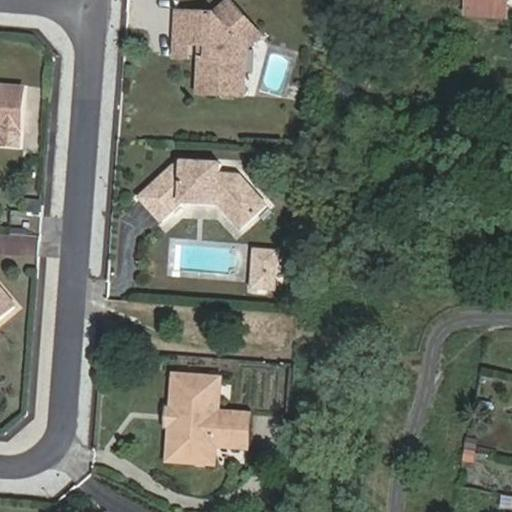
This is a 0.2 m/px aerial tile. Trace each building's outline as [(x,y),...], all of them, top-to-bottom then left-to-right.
[(498,0),(505,0),(509,0),(470,0),(469,14),(496,17),(498,0)] [(507,18),(509,0),(505,0),(498,0),(496,17),(507,18)] [(209,60),(199,60),(197,95),(243,98),(245,50),(260,36),(231,3),(213,17),(179,15),(177,44),(188,45),(200,45),(209,46),(209,60)] [(187,60),(188,45),(177,44),(176,59),(187,60)] [(200,45),(199,60),(209,60),(209,46),(200,45)] [(0,121),(18,123),(21,83),(0,81),(0,121)] [(187,202),(225,206),(232,200),(253,224),(272,208),(245,177),(226,175),(226,165),(188,161),(188,167),(187,173),(169,171),(140,197),(162,222),(187,202)] [(232,200),(225,206),(246,230),(253,224),(232,200)] [(254,250),(253,272),(277,274),(278,252),(254,250)] [(277,274),(253,272),(251,289),(275,291),(277,274)] [(0,319),(14,307),(0,289),(0,319)] [(180,379),(178,411),(184,412),(182,435),(176,434),(174,466),(219,469),(220,451),(250,453),(253,415),(223,413),(225,382),(180,379)] [(184,412),(178,411),(169,411),(168,434),(176,434),(182,435),(184,412)]
